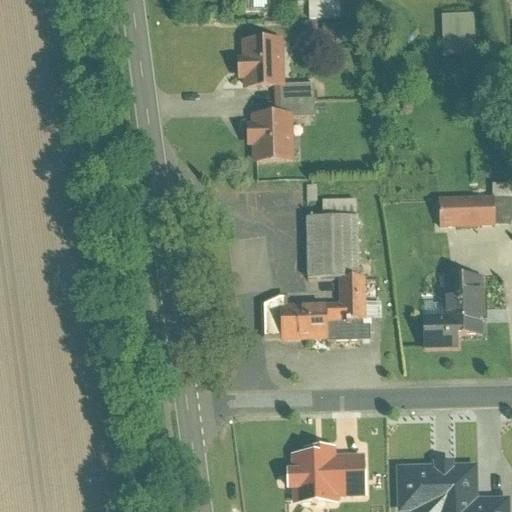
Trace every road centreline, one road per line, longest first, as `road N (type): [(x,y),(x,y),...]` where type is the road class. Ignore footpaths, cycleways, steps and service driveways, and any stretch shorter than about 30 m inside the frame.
road 1 (tertiary): [(129,0),(187,410)]
road 2 (residential): [(187,410),(511,394)]
